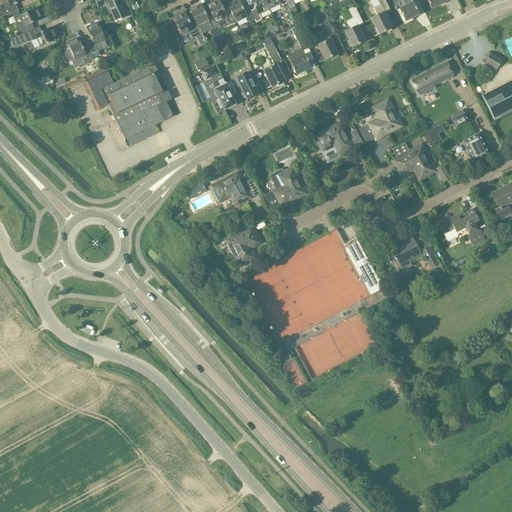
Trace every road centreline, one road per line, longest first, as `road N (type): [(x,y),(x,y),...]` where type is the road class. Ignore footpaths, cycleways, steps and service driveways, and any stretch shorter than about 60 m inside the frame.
road 1 (tertiary): [(115,225),(193,158),(511,3)]
road 2 (secondary): [(358,511),(119,257)]
road 3 (unclassified): [(274,511),(174,395),(141,366),(52,327),(31,294)]
road 4 (secondary): [(103,272),(329,511)]
road 5 (residential): [(511,158),(397,220),(356,192),(275,233)]
